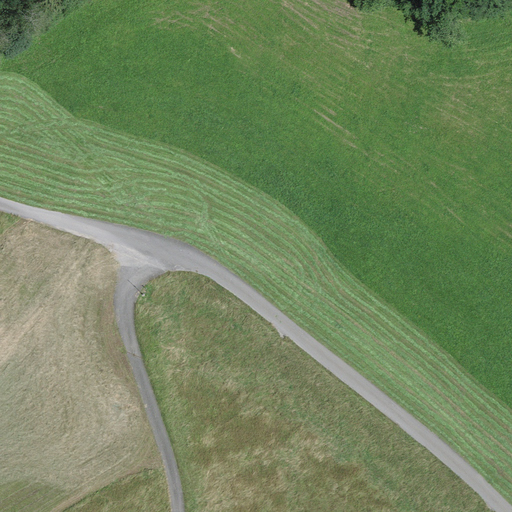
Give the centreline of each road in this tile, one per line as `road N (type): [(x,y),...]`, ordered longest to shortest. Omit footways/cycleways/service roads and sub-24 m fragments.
road 1 (track): [(507,511),(225,278),(175,253),(0,204)]
road 2 (track): [(147,244),(122,321),(177,511)]
